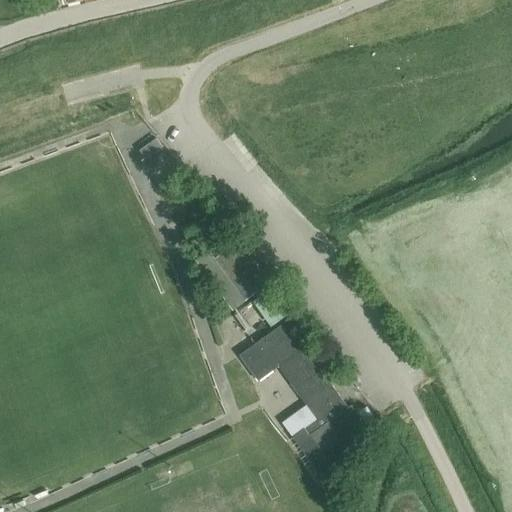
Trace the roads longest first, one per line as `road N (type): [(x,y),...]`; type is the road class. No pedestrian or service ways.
road 1 (unclassified): [(461,511),(419,422),(187,106),(192,70),(223,45),(358,0)]
road 2 (tertiary): [(0,39),(140,0)]
